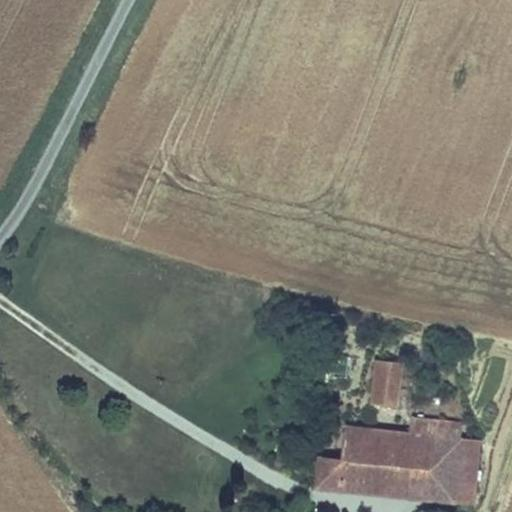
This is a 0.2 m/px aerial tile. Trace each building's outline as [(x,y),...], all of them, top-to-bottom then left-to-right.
[(329,352),(317,352),(316,367),(328,367),(329,352)] [(391,363),(380,363),(378,406),(401,406),(402,376),(391,376),(391,363)] [(412,418),(411,433),(428,434),(449,435),(450,420),(412,418)] [(400,494),(426,495),(428,434),(411,433),(343,430),(342,463),(320,462),(318,491),(382,494),(384,466),(402,468),(400,494)] [(428,434),(426,495),(468,497),(472,436),(449,435),(428,434)] [(382,494),(400,494),(402,468),(384,466),(382,494)]
